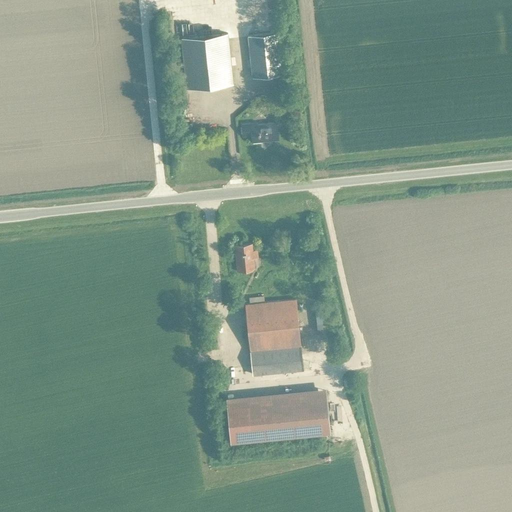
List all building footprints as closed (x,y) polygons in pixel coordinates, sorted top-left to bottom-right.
[(252,77),(282,73),(278,32),(247,35),(252,77)] [(186,88),(232,83),(227,33),(181,38),(186,88)] [(241,123),(242,136),(243,136),(251,135),(251,142),(252,142),(252,141),(277,139),(277,140),(278,139),(276,122),(275,122),(250,125),(250,123),(242,124),(241,123)] [(252,258),(257,258),(256,250),(251,250),(251,244),(251,243),(234,245),(234,246),(237,271),(236,271),(254,270),(254,269),(253,269),(252,258)] [(295,299),(245,304),(250,352),(300,347),(295,299)] [(300,347),(250,352),(252,375),(302,370),(302,369),(300,350),(300,347)] [(226,402),(230,442),(250,440),(246,400),(226,402)]
